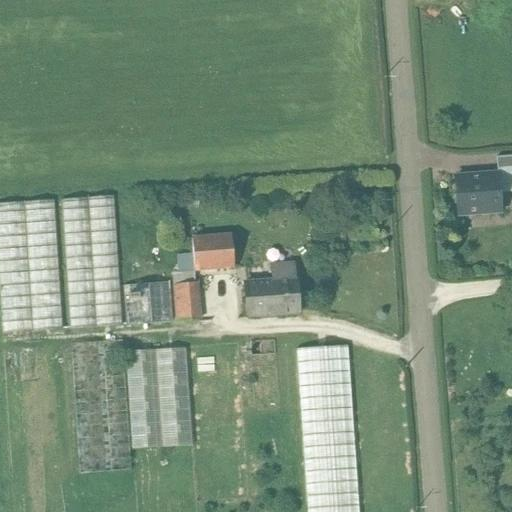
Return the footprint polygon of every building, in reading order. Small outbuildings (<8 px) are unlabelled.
[(511,156),(496,158),(497,170),(511,168),(511,156)] [(497,174),(455,177),(458,215),(500,212),(497,174)] [(113,197),(61,201),(69,330),(122,326),(113,197)] [(54,201),(0,204),(0,309),(2,335),(62,330),(54,201)] [(232,230),(192,232),(195,267),(235,264),(232,230)] [(293,265),(271,266),(273,282),(245,284),(248,317),(297,313),(295,280),(294,280),(293,265)] [(195,283),(186,284),(185,272),(173,273),(177,323),(198,321),(195,283)] [(168,282),(123,286),(126,326),(171,323),(168,282)] [(185,338),(124,341),(131,438),(192,435),(185,338)] [(123,341),(70,345),(78,475),(131,472),(123,341)] [(359,511),(348,346),(296,350),(306,511),(359,511)]
